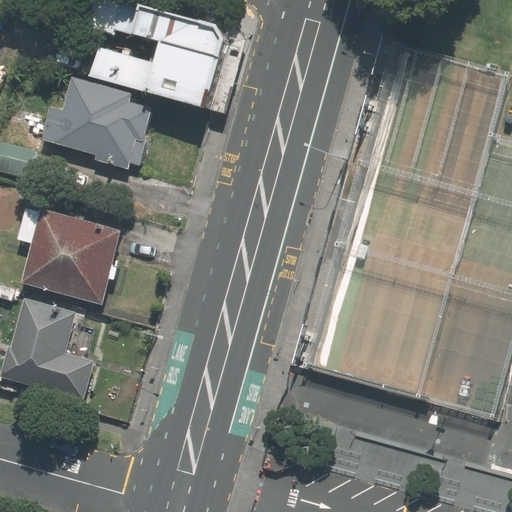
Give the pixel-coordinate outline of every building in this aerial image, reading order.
[(107,46),(98,79),(217,112),(238,33),(128,3),(120,29),(170,43),(165,62),(107,46)] [(141,166),(157,108),(134,101),(137,92),(78,75),(69,111),(55,108),(46,140),(101,155),(99,161),(132,169),(134,164),(141,166)] [(5,140),(0,159),(0,169),(31,179),(39,150),(5,140)] [(45,209),(31,205),(22,238),(36,242),(26,281),(107,303),(128,229),(46,207),(45,209)] [(80,312),(28,298),(15,347),(12,346),(4,376),(87,399),(98,360),(69,352),(80,312)]
